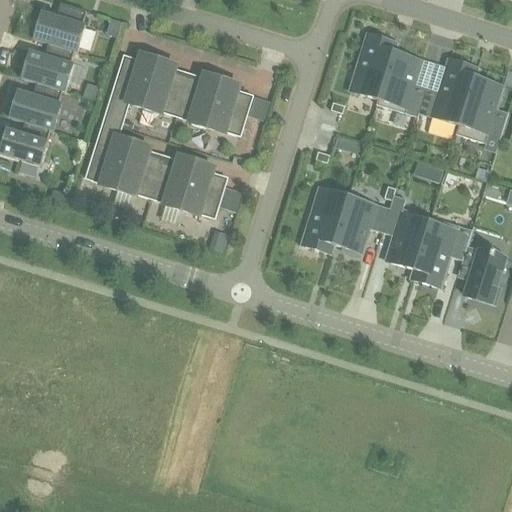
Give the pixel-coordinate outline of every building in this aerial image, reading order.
[(34,42),(49,47),(75,55),(77,55),(85,28),(83,28),(87,14),(62,6),(58,20),(42,15),(34,42)] [(378,108),(397,46),(368,37),(350,94),(378,103),(377,107),(378,108)] [(397,46),(378,108),(418,120),(427,90),(416,87),(423,64),(395,55),(398,46),(397,46)] [(71,67),(75,55),(49,47),(46,59),(30,54),(22,81),(37,86),(63,94),(65,94),(73,67),(71,67)] [(124,123),(129,107),(160,117),(161,114),(176,119),(189,79),(174,74),(177,67),(143,56),(140,64),(125,59),(106,118),(124,123)] [(427,90),(418,120),(420,116),(459,128),(456,137),(457,137),(478,71),(449,62),(439,94),(427,90)] [(479,71),(478,71),(457,137),(486,146),(489,137),(501,141),(509,116),(497,112),(504,89),(476,81),(479,71)] [(204,84),(189,79),(176,119),(192,124),(191,126),(224,137),(225,134),(241,139),(253,99),(237,94),(240,86),(206,76),(204,84)] [(10,121),(25,125),(51,133),(53,134),(61,107),(59,106),(63,94),(37,86),(34,98),(18,93),(10,121)] [(334,105),(331,113),(343,116),(345,109),(334,105)] [(119,139),(124,123),(106,118),(87,181),(102,186),(102,189),(135,199),(136,196),(151,201),(163,161),(148,156),(151,149),(119,139)] [(8,133),(1,157),(42,169),(49,146),(47,145),(51,133),(25,125),(22,138),(8,133)] [(330,158),(318,155),(316,162),(328,166),(330,158)] [(214,168),(181,158),(178,166),(163,161),(151,201),(166,206),(165,208),(198,219),(199,216),(215,221),(228,181),(212,176),(214,168)] [(392,203),(397,190),(396,190),(396,192),(388,189),(385,201),(392,203)] [(242,196),(226,191),(220,210),(236,215),(242,196)] [(302,248),(331,257),(349,200),(320,191),(302,248)] [(378,209),(349,200),(331,257),(332,257),(335,248),(363,257),(378,209)] [(411,282),(412,282),(432,220),(403,211),(386,264),(414,273),(411,282)] [(432,220),(412,282),(441,291),(451,260),(462,263),(472,233),(432,220)] [(459,276),(471,279),(465,298),(496,308),(501,291),(498,290),(502,277),(501,277),(506,261),(496,258),(496,256),(492,255),(492,257),(468,249),(459,276)]
